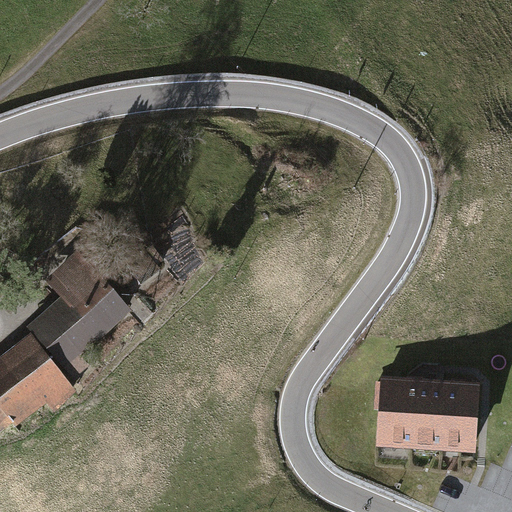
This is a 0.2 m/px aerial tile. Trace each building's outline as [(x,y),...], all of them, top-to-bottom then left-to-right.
[(30,327),(75,377),(88,365),(80,356),(134,308),(79,247),(44,279),(62,299),(30,327)] [(118,266),(134,290),(162,270),(145,247),(118,266)] [(80,390),(30,331),(0,356),(0,405),(14,422),(17,426),(47,401),(55,411),(80,390)] [(480,380),(380,375),(376,446),(476,451),(480,380)] [(0,432),(14,422),(0,405),(0,432)]
